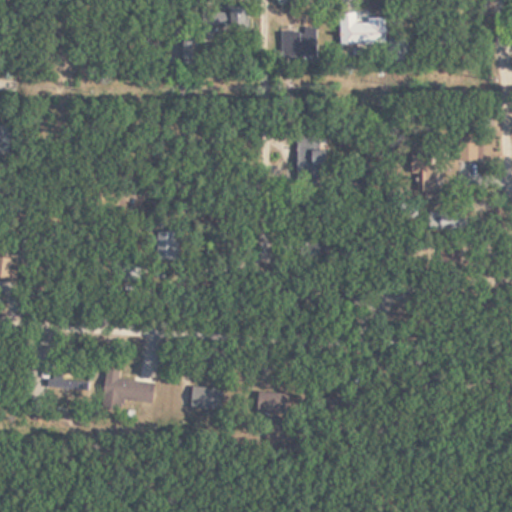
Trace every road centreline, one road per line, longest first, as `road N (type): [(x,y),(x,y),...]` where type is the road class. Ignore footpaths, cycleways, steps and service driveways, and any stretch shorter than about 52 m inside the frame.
road 1 (residential): [(511,268),(203,334),(0,312)]
road 2 (residential): [(272,0),(280,123),(274,260)]
